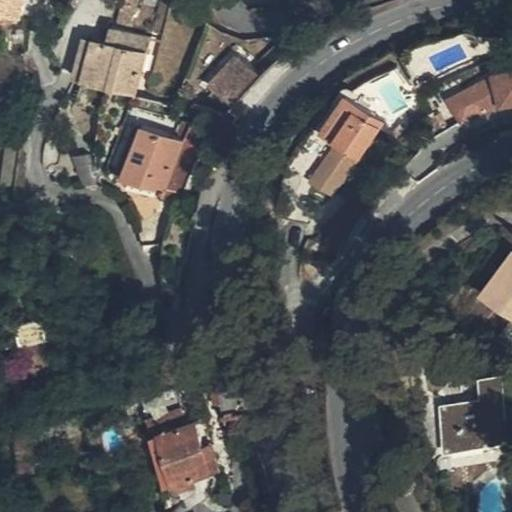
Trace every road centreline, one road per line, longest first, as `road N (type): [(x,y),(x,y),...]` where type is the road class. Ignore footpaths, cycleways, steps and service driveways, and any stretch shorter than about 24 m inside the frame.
road 1 (secondary): [(453,0),(329,54),(286,93),(261,137),(246,188),(234,303),(302,511)]
road 2 (secondary): [(363,511),(353,323),(368,274),(413,209),(511,153)]
